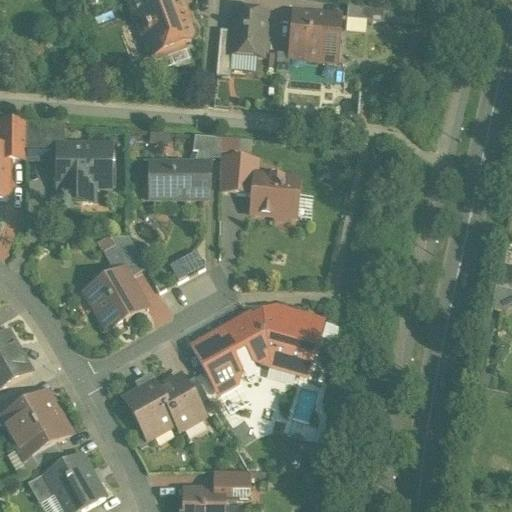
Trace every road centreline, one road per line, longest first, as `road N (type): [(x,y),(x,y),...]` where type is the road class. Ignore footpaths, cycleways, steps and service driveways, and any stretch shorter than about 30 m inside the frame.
road 1 (secondary): [(511,32),(447,305),(415,511)]
road 2 (residential): [(77,383),(207,309),(236,302)]
road 3 (residential): [(77,383),(128,460),(150,511)]
road 4 (residential): [(0,284),(77,383)]
